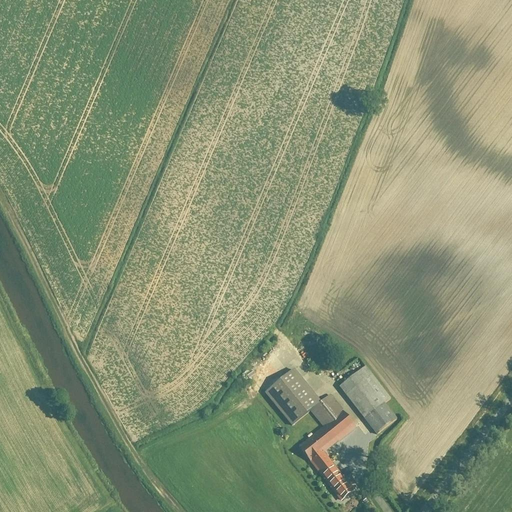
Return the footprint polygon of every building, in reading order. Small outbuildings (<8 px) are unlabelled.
[(367,367),(342,387),(378,432),(398,417),(387,403),(392,399),(367,367)] [(296,370),(267,394),(292,426),(310,412),(322,402),(296,370)] [(250,384),(234,398),(246,411),(262,397),(250,384)] [(326,430),(347,413),(332,394),(322,402),(310,412),(326,430)] [(302,449),(312,462),(324,453),(357,426),(347,413),(326,430),(302,449)] [(342,499),(353,490),(324,453),(312,462),(342,499)]
